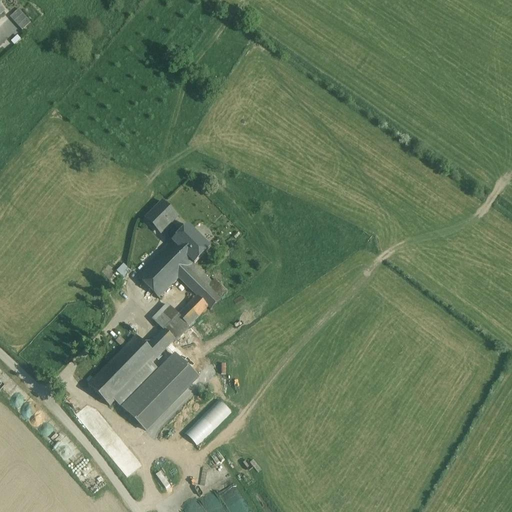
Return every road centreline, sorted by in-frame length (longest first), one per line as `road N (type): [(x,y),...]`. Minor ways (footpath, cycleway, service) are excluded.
road 1 (track): [(239,0),(191,67),(158,164),(94,246),(104,285),(134,310)]
road 2 (unclassified): [(0,355),(62,414),(137,511)]
